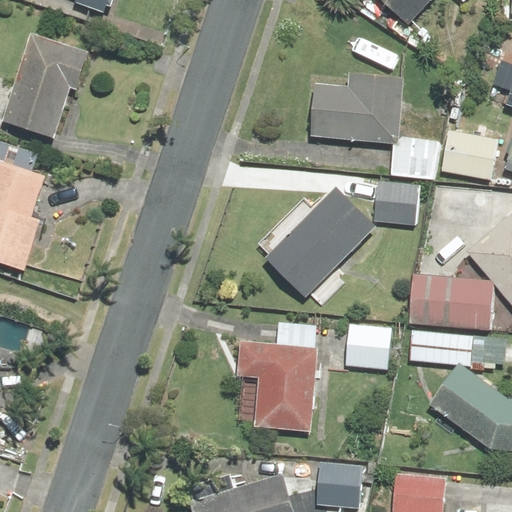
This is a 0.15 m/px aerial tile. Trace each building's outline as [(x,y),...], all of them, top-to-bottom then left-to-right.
[(114,0),(76,0),(110,12),(114,0)] [(371,0),(404,30),(432,0),(371,0)] [(89,57),(30,38),(0,128),(54,145),(70,95),(76,97),(89,57)] [(313,87),(308,140),(397,147),(403,81),(345,76),(344,89),(313,87)] [(435,182),(440,129),(411,127),(409,138),(399,137),(398,151),(389,150),(386,177),(435,182)] [(489,183),(493,140),(444,135),(440,178),(489,183)] [(0,267),(23,275),(39,224),(30,221),(44,181),(0,166),(0,267)] [(416,229),(417,186),(376,185),(375,228),(416,229)] [(334,189),(263,261),(305,301),(375,229),(334,189)] [(511,215),(465,254),(511,310),(511,215)] [(406,327),(484,333),(488,283),(409,278),(406,327)] [(344,371),(386,374),(389,331),(347,328),(344,371)] [(471,366),(473,338),(409,334),(408,362),(471,366)] [(317,351),(238,345),(235,380),(256,382),(252,429),(309,434),(317,351)] [(511,402),(504,402),(458,366),(457,367),(429,407),(489,453),(511,455),(511,402)] [(321,504),(369,507),(372,462),(324,459),(321,504)] [(400,474),(398,511),(453,511),(454,476),(400,474)] [(294,511),(284,475),(187,504),(189,511),(294,511)]
